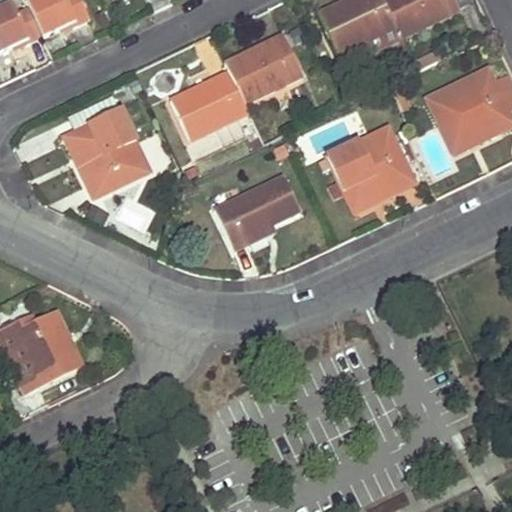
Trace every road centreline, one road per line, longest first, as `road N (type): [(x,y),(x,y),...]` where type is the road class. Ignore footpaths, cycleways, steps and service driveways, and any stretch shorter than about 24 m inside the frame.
road 1 (residential): [(186,311),(260,314),(311,302),(511,207)]
road 2 (residential): [(242,0),(7,110),(0,124)]
road 3 (residential): [(0,450),(158,370),(186,311)]
road 4 (residential): [(0,226),(186,311)]
